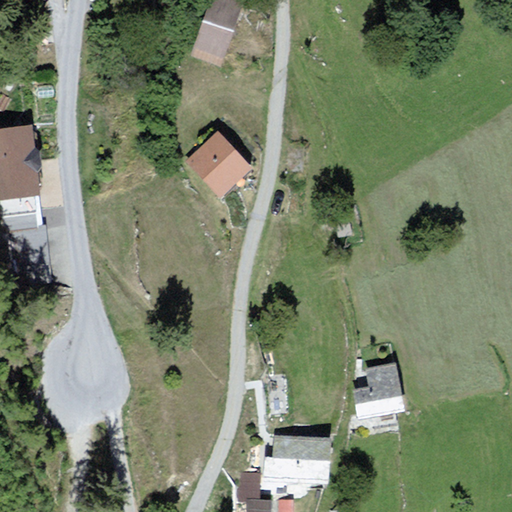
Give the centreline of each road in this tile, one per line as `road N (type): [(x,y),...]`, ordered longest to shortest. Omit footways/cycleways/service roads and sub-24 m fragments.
road 1 (residential): [(188,511),(230,410),(241,267),(274,135),(279,0)]
road 2 (residential): [(77,0),(68,76),(74,207),(93,366),(111,400),(124,511)]
